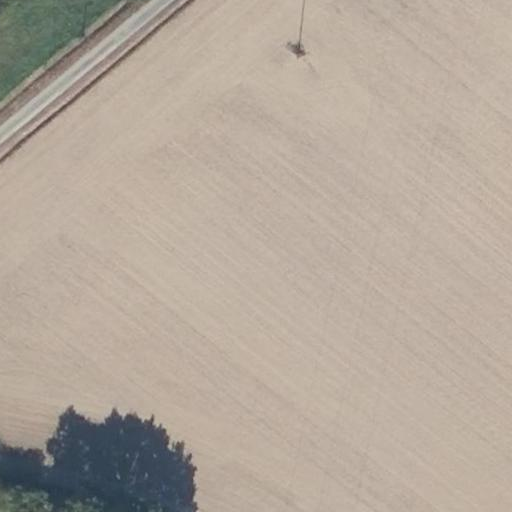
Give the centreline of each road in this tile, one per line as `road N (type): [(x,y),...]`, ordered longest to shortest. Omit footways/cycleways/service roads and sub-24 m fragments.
road 1 (unclassified): [(0,135),(160,0)]
road 2 (track): [(0,465),(161,511)]
